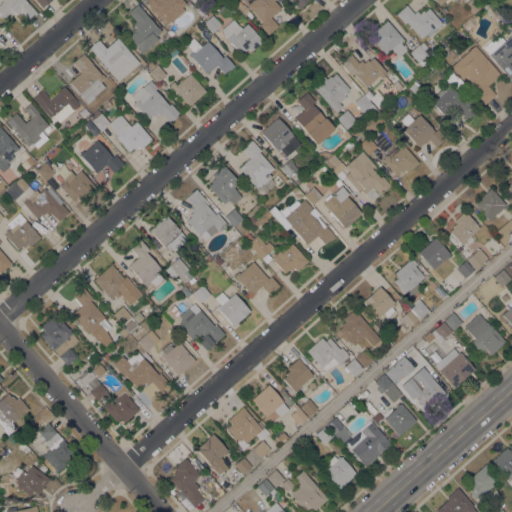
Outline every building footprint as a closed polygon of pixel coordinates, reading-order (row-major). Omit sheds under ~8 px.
[(25,0),(37,13),(27,21),(19,12),(16,15),(13,11),(10,14),(9,13),(3,18),(0,14),(0,2),(2,1),(1,0),(25,0)] [(34,0),(42,8),(50,0),(34,0)] [(143,0),(183,0),(186,3),(181,7),(184,10),(171,22),(170,21),(165,25),(143,0)] [(270,17),(278,25),(268,34),(259,25),(262,22),(242,0),(274,0),(281,8),(270,17)] [(290,0),(308,0),(298,9),(290,0)] [(449,0),(446,3),(444,1),(439,5),(441,7),(438,10),(436,7),(438,5),(433,0),(449,0)] [(464,4),(468,0),(476,0),(481,6),(473,13),(464,4)] [(160,31),(154,37),(157,40),(141,53),(137,49),(135,47),(127,37),(134,32),(132,30),(135,28),(132,24),(136,21),(128,12),(137,4),(160,31)] [(406,22),(404,23),(396,14),(406,5),(413,13),(416,10),(419,13),(423,10),(424,12),(428,8),(442,24),(428,36),(426,34),(421,38),(406,22)] [(211,33),(203,23),(212,15),(216,19),(221,14),(222,16),(217,21),(221,24),(211,33)] [(233,19),(239,26),(240,26),(241,28),(247,23),(262,41),(251,51),(249,48),(241,55),(226,38),(224,35),(222,29),(233,19)] [(403,39),(400,43),(406,49),(398,56),(391,48),(385,53),(389,57),(385,61),(381,57),(384,54),(369,36),(386,20),(403,39)] [(511,77),(510,79),(488,55),(489,54),(483,47),(491,40),(492,42),(499,35),(504,41),(511,34),(511,77)] [(88,47),(97,39),(105,48),(117,38),(138,62),(117,80),(112,74),(88,47)] [(234,66),(230,69),(229,68),(223,73),(216,65),(206,74),(189,55),(192,52),(186,44),(193,38),(201,46),(207,41),(222,57),(224,55),(225,55),(234,66)] [(422,59),(424,63),(421,66),(418,62),(409,52),(417,45),(426,55),(422,59)] [(500,74),(487,85),(495,95),(484,104),(475,93),(478,90),(465,76),(462,79),(451,66),(474,45),(500,74)] [(92,64),(101,75),(101,74),(105,78),(100,82),(104,87),(93,96),(94,98),(87,104),(83,99),(84,98),(69,82),(80,72),(72,63),(83,53),(92,64)] [(351,70),(348,72),(340,63),(343,61),(342,60),(348,55),(349,56),(351,54),(358,62),(361,60),(363,63),(367,59),(368,61),(372,57),(383,70),(383,69),(386,72),(384,75),(385,76),(383,78),(382,76),(380,77),(378,76),(365,87),(351,70)] [(156,82),(148,72),(157,64),(165,75),(156,82)] [(188,106),(169,85),(173,81),(176,85),(190,73),(205,91),(188,106)] [(312,86),(323,76),(326,79),(329,76),(331,77),(335,73),(349,89),(346,91),(347,92),(344,95),(346,96),(340,101),(343,104),(335,112),(312,86)] [(408,88),(412,82),(415,79),(419,81),(418,82),(420,84),(418,87),(419,87),(414,94),(408,88)] [(178,113),(176,115),(177,116),(172,121),(171,119),(168,121),(161,113),(158,116),(156,113),(152,116),(151,115),(146,119),(136,107),(133,103),(135,102),(130,96),(141,87),(142,87),(150,80),(157,88),(154,90),(168,105),(170,103),(178,113)] [(430,100),(436,95),(435,95),(448,83),(462,99),(465,96),(477,110),(468,117),(468,116),(465,118),(464,117),(464,118),(457,111),(455,113),(452,110),(450,112),(449,111),(443,115),(430,100)] [(32,97),(42,89),(49,98),(63,86),(73,98),(74,97),(79,103),(73,109),(73,110),(59,122),(52,115),(49,117),(32,97)] [(316,144),(306,133),(307,133),(294,118),(303,109),(296,101),(306,92),(314,101),(311,103),(334,128),(316,144)] [(362,94),(374,108),(369,113),(366,109),(362,112),(354,102),(362,94)] [(112,96),(116,101),(110,105),(107,100),(112,96)] [(5,121),(16,113),(25,123),(31,117),(23,108),(30,102),(39,113),(38,113),(51,129),(46,133),(43,129),(41,131),(47,138),(36,148),(32,143),(31,144),(31,145),(30,146),(29,145),(27,146),(13,131),(12,131),(11,130),(12,129),(5,121)] [(78,112),(84,107),(89,113),(83,118),(78,112)] [(88,116),(97,108),(109,122),(119,113),(130,126),(136,121),(151,139),(140,149),(138,146),(134,149),(133,148),(128,152),(115,136),(109,123),(100,131),(91,121),(88,116)] [(355,120),(346,129),(336,118),(346,109),(355,120)] [(434,131),(437,129),(445,138),(435,147),(428,138),(418,147),(401,128),(405,125),(400,120),(407,113),(413,119),(419,114),(434,131)] [(260,132),(277,117),(300,143),(286,156),(280,150),(279,152),(277,151),(274,148),(274,149),(272,148),(273,147),(269,142),(268,143),(266,141),(267,140),(260,132)] [(83,124),(89,119),(99,132),(94,136),(83,124)] [(0,169),(0,127),(18,148),(11,154),(13,157),(6,163),(8,166),(2,172),(0,169)] [(376,148),(370,154),(369,153),(367,155),(358,145),(368,136),(377,147),(376,148)] [(78,154),(82,150),(83,152),(96,140),(112,157),(115,154),(124,164),(114,173),(105,164),(95,173),(79,155),(78,154)] [(239,168),(243,164),(243,163),(249,158),(242,149),(247,146),(246,144),(251,140),(260,150),(259,152),(273,169),(268,173),(271,177),(257,189),(239,168)] [(395,175),(390,169),(389,170),(387,168),(388,167),(387,166),(386,166),(385,165),(385,164),(381,160),(384,157),(383,156),(385,154),(386,156),(395,148),(397,150),(403,145),(418,162),(407,172),(405,169),(401,173),(399,171),(395,175)] [(374,165),(371,168),(380,178),(382,176),(391,187),(385,192),(385,191),(380,195),(372,186),(364,194),(361,190),(363,189),(362,188),(358,192),(344,176),(349,172),(344,167),(336,174),(324,162),(333,154),(340,162),(341,162),(344,166),(361,150),(369,159),(374,165)] [(289,176),(288,177),(280,167),(289,159),(297,169),(289,176)] [(54,172),(45,180),(36,170),(45,162),(54,172)] [(319,166),(323,163),(327,167),(323,171),(319,166)] [(239,182),(233,187),(237,191),(236,191),(241,197),(233,204),(228,199),(223,204),(208,186),(212,182),(211,181),(215,178),(212,175),(223,165),(239,182)] [(511,167),(501,178),(511,189),(511,167)] [(96,188),(81,201),(77,197),(72,201),(59,185),(62,183),(60,182),(63,180),(61,177),(69,170),(74,175),(80,170),(96,188)] [(14,199),(5,190),(20,177),(28,186),(14,199)] [(321,196),(312,204),(311,203),(310,204),(308,201),(309,200),(304,195),(313,186),(321,196)] [(324,198),(329,194),(330,195),(341,186),(348,194),(346,196),(361,213),(344,228),(337,220),(336,220),(334,218),(335,218),(334,216),(333,217),(332,215),(332,214),(330,216),(328,213),(329,212),(327,209),(327,210),(325,208),(326,208),(322,203),(325,200),(324,198)] [(62,202),(60,203),(68,212),(59,221),(51,212),(48,215),(45,212),(42,216),(40,214),(36,218),(22,203),(25,200),(24,199),(35,189),(38,192),(44,188),(46,190),(49,187),(62,202)] [(506,205),(497,213),(496,213),(488,220),(473,203),(490,188),(506,205)] [(186,220),(190,216),(189,215),(192,212),(190,209),(193,206),(186,198),(196,189),(204,199),(202,200),(215,214),(217,213),(227,224),(218,232),(217,230),(209,237),(205,232),(200,236),(186,220)] [(268,211),(274,206),(278,211),(281,209),(281,210),(288,205),(289,206),(296,200),(299,203),(303,199),(312,209),(313,207),(319,214),(317,216),(334,237),(330,240),(329,239),(324,244),(316,236),(306,244),(290,226),(285,230),(268,211)] [(224,216),(233,208),(234,209),(236,208),(240,212),(238,214),(242,219),(233,227),(224,216)] [(464,241),(465,242),(462,245),(461,243),(460,244),(449,231),(453,228),(452,226),(455,223),(453,221),(464,211),(479,228),(464,241)] [(4,235),(6,232),(5,231),(7,229),(8,231),(11,229),(6,223),(18,212),(40,237),(29,247),(26,244),(23,247),(22,246),(17,250),(4,235)] [(149,230),(166,215),(187,239),(173,251),(169,247),(165,250),(149,230)] [(256,219),(252,223),(248,219),(252,215),(256,219)] [(511,238),(504,246),(493,234),(510,218),(511,220),(511,229),(510,232),(511,234),(511,238)] [(248,233),(253,238),(248,241),(244,237),(248,233)] [(265,244),(268,242),(273,248),(267,253),(271,258),(266,263),(261,258),(247,243),(257,235),(265,244)] [(449,253),(448,255),(449,256),(447,258),(446,257),(433,269),(418,253),(434,237),(449,253)] [(128,266),(138,257),(130,248),(135,244),(134,243),(139,239),(148,250),(146,252),(160,269),(157,272),(163,279),(155,286),(150,281),(144,285),(128,266)] [(307,261),(296,271),(293,268),(290,271),(288,269),(284,273),(271,258),(273,256),(272,254),(274,252),(275,254),(279,251),(281,253),(291,243),(307,261)] [(489,259),(485,263),(483,261),(474,269),(466,259),(479,248),(489,259)] [(0,250),(11,263),(0,273),(0,250)] [(210,259),(205,264),(202,260),(207,255),(210,259)] [(213,260),(218,255),(223,261),(218,266),(213,260)] [(174,278),(165,268),(167,266),(178,257),(193,274),(183,283),(177,275),(176,276),(174,278)] [(408,290),(409,291),(407,293),(406,292),(404,293),(390,277),(409,260),(424,276),(408,290)] [(456,268),(465,260),(473,270),(464,278),(456,268)] [(511,277),(511,278),(503,268),(511,260),(511,277)] [(267,278),(270,276),(279,286),(269,294),(261,286),(251,295),(234,275),(238,272),(234,267),(241,262),(245,267),(252,261),(267,278)] [(141,294),(129,304),(119,293),(116,295),(115,294),(110,299),(93,279),(110,264),(123,278),(125,276),(141,294)] [(510,278),(501,286),(493,277),(502,269),(510,278)] [(192,292),(201,284),(210,294),(201,302),(192,292)] [(179,290),(184,285),(191,294),(186,298),(179,290)] [(379,286),(394,303),(393,304),(394,306),(391,308),(394,311),(387,317),(383,313),(377,318),(362,301),(379,286)] [(71,314),(81,305),(74,297),(84,288),(93,298),(90,301),(104,317),(103,318),(111,326),(106,331),(110,339),(103,345),(95,339),(90,332),(88,333),(71,314)] [(233,326),(216,307),(219,304),(214,298),(221,291),(228,299),(234,293),(250,311),(233,326)] [(409,309),(410,308),(419,300),(428,310),(419,318),(416,314),(415,315),(418,319),(409,309)] [(511,326),(501,314),(511,304),(511,326)] [(138,325),(129,333),(113,314),(122,306),(138,325)] [(201,334),(197,337),(196,336),(192,339),(177,323),(181,319),(179,316),(188,307),(194,314),(199,309),(214,326),(216,324),(224,334),(206,350),(197,340),(202,335),(201,334)] [(353,309),(375,333),(376,332),(379,336),(378,337),(380,339),(379,339),(382,343),(375,349),(372,345),(372,346),(363,336),(362,337),(363,339),(356,345),(355,343),(353,345),(350,342),(349,343),(337,330),(342,326),(341,325),(344,321),(342,319),(353,309)] [(409,327),(400,317),(409,309),(418,319),(409,327)] [(132,316),(137,311),(143,317),(138,322),(132,316)] [(443,320),(452,312),(461,322),(452,330),(443,320)] [(69,348),(76,357),(72,361),(73,362),(70,364),(69,363),(66,366),(51,347),(49,349),(48,347),(49,346),(39,334),(44,331),(40,326),(55,313),(72,333),(77,340),(69,348)] [(478,313),(489,326),(490,325),(505,342),(490,355),(487,351),(482,355),(471,342),(475,339),(464,326),(478,313)] [(438,342),(430,333),(434,330),(433,329),(442,321),(451,331),(442,339),(438,342)] [(128,333),(124,337),(118,331),(123,327),(128,333)] [(150,329),(159,339),(145,351),(136,341),(150,329)] [(321,367),(321,368),(306,351),(321,337),(324,341),(329,337),(339,349),(341,347),(349,356),(339,365),(338,364),(324,370),(321,367)] [(194,360),(177,375),(160,356),(161,355),(159,351),(168,343),(172,347),(178,342),(194,360)] [(474,369),(468,374),(469,375),(464,379),(464,378),(462,380),(463,381),(460,383),(459,382),(453,387),(433,365),(454,347),(474,369)] [(364,349),(373,359),(364,367),(355,357),(364,349)] [(154,371),(155,371),(158,374),(159,372),(167,381),(165,384),(166,384),(160,389),(159,388),(149,398),(141,389),(146,384),(144,382),(141,385),(139,383),(135,387),(125,376),(122,373),(121,374),(112,364),(121,355),(125,360),(136,351),(140,355),(154,371)] [(107,354),(110,358),(105,362),(102,358),(107,354)] [(296,389),(298,390),(296,392),(294,390),(293,391),(282,378),(286,375),(285,373),(288,370),(286,368),(298,358),(312,375),(296,389)] [(344,366),(353,358),(362,369),(353,377),(344,366)] [(384,372),(393,364),(406,378),(400,383),(397,379),(393,382),(384,372)] [(79,380),(89,370),(95,376),(92,379),(97,384),(99,382),(107,391),(106,392),(109,395),(105,399),(102,396),(97,400),(88,391),(91,388),(87,384),(84,386),(81,383),(79,380)] [(374,381),(383,374),(401,394),(392,402),(382,391),(380,393),(375,388),(378,386),(374,381)] [(421,375),(427,381),(431,377),(445,394),(434,403),(432,400),(423,407),(411,394),(413,393),(412,391),(414,389),(410,385),(421,375)] [(251,399),(268,384),(282,401),(282,402),(288,409),(280,416),(274,410),(266,417),(251,399)] [(139,409),(124,422),(120,418),(116,422),(102,407),(105,404),(104,403),(106,401),(107,403),(115,395),(113,393),(122,385),(127,390),(124,392),(139,409)] [(27,409),(11,423),(16,428),(8,435),(3,430),(4,429),(0,424),(0,398),(7,393),(11,397),(12,396),(15,400),(18,398),(27,409)] [(317,408),(307,416),(299,407),(308,398),(317,408)] [(398,435),(383,419),(397,406),(396,405),(398,403),(399,404),(400,403),(415,420),(398,435)] [(306,417),(298,425),(299,426),(297,429),(293,425),(295,422),(289,416),(295,410),(292,406),(295,404),(306,417)] [(261,429),(245,443),(241,439),(240,441),(239,439),(237,441),(226,428),(230,424),(227,420),(242,407),(261,429)] [(372,418),(373,418),(373,417),(377,413),(378,414),(379,413),(382,417),(376,423),(372,418)] [(334,434),(325,424),(334,417),(342,427),(334,434)] [(390,443),(364,465),(343,441),(369,419),(390,443)] [(72,451),(68,454),(69,456),(65,459),(68,462),(56,472),(41,455),(49,448),(43,441),(45,440),(44,439),(41,441),(38,438),(41,435),(37,431),(48,422),(72,451)] [(332,435),(323,443),(315,434),(324,426),(332,435)] [(287,436),(282,440),(278,437),(283,432),(287,436)] [(195,448),(212,434),(227,451),(226,452),(227,453),(225,455),(224,453),(220,457),(223,460),(222,461),(227,467),(218,475),(195,448)] [(264,455),(266,457),(262,460),(261,458),(252,466),(243,456),(252,448),(261,440),(269,449),(264,455)] [(511,481),(511,482),(510,480),(509,481),(503,475),(504,474),(492,460),(498,454),(503,449),(503,450),(506,447),(508,450),(511,446),(511,481)] [(340,456),(355,473),(338,488),(337,487),(336,487),(333,485),(335,484),(328,476),(327,477),(324,474),(325,473),(323,471),(330,465),(327,462),(334,456),(336,458),(338,456),(339,457),(340,456)] [(251,466),(242,474),(233,464),(242,457),(251,466)] [(199,474),(192,480),(198,487),(196,490),(203,498),(193,507),(169,479),(173,475),(172,473),(175,470),(173,467),(184,458),(199,474)] [(499,479),(476,500),(465,487),(470,483),(467,479),(485,463),(499,479)] [(49,478),(38,495),(33,491),(30,496),(18,487),(17,488),(15,487),(16,486),(15,480),(14,479),(21,470),(25,473),(30,465),(46,476),(49,478)] [(284,479),(274,487),(265,477),(275,469),(284,479)] [(327,498),(312,511),(309,508),(304,511),(293,499),(294,498),(289,493),(292,491),(300,484),(294,477),(302,470),(327,498)] [(273,488),(264,496),(256,486),(264,478),(273,488)] [(293,485),(287,490),(280,483),(287,478),(293,485)] [(478,511),(476,511),(436,511),(435,510),(448,499),(446,497),(457,487),(478,511)] [(283,511),(263,511),(275,502),(283,511)]
